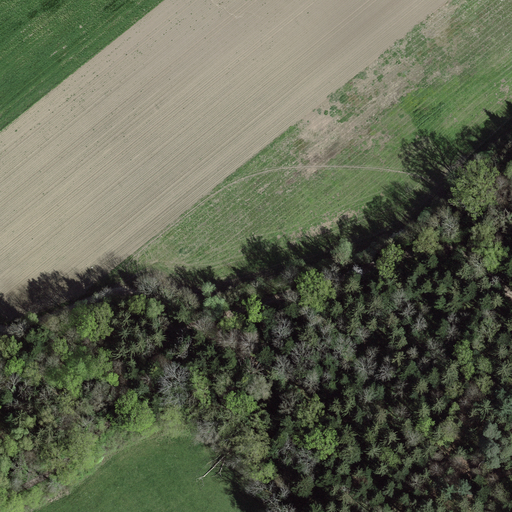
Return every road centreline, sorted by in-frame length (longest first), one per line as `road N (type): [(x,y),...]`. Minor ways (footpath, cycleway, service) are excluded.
road 1 (track): [(511,293),(450,249),(412,249),(222,320),(195,325),(167,299),(123,289),(0,330)]
road 2 (track): [(0,487),(103,417),(186,343),(195,325)]
road 3 (track): [(314,511),(195,325)]
